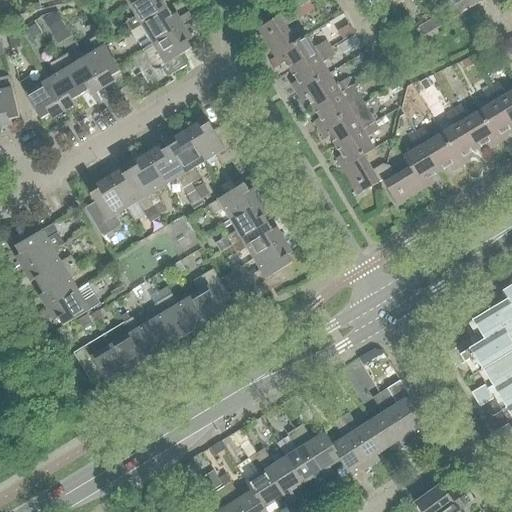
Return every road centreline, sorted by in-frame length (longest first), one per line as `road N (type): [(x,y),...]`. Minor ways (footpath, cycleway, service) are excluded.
road 1 (tertiary): [(35,511),(381,306)]
road 2 (residential): [(381,306),(235,64)]
road 3 (residential): [(39,182),(235,64)]
road 4 (residential): [(465,446),(381,306)]
road 5 (tertiary): [(381,306),(511,226)]
